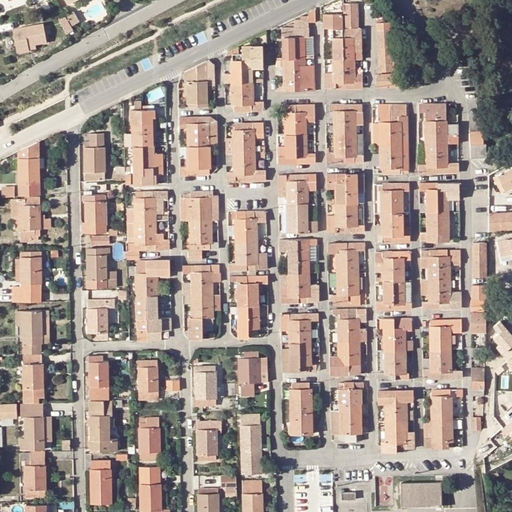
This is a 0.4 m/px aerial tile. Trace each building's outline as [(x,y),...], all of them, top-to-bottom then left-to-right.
[(500,6),(505,10),(508,5),(503,2),(500,6)] [(358,3),(348,3),(344,3),(344,11),(358,11),(358,3)] [(284,58),(277,59),(277,68),(285,67),(285,83),(277,84),(277,92),(315,91),(315,66),(305,66),(305,50),(305,42),(305,37),(309,37),(308,22),(314,22),(316,22),(315,10),(309,13),(309,16),(309,19),(300,19),(295,19),(295,24),(289,24),(289,27),(282,27),(282,37),(284,37),(284,58)] [(358,11),(344,11),(344,19),(358,19),(358,11)] [(362,88),(362,75),(354,75),(354,59),(354,51),(362,51),(362,28),(359,27),(347,28),(347,31),(343,31),(343,15),(331,15),(331,19),(328,19),(329,30),(325,30),(325,34),(333,34),(333,40),(334,73),(325,73),(325,88),(362,88)] [(511,45),(511,18),(500,38),(511,45)] [(80,29),(74,19),(68,23),(74,33),(80,29)] [(358,19),(344,19),(345,28),(347,28),(359,27),(358,19)] [(468,35),(467,21),(456,21),(456,35),(468,35)] [(377,31),(390,30),(390,22),(377,23),(377,31)] [(43,23),(12,29),(17,53),(29,50),(29,49),(28,45),(35,44),(46,42),(43,23)] [(390,30),(377,31),(378,39),(391,38),(390,30)] [(378,39),(379,48),(391,47),(391,38),(378,39)] [(252,68),(263,67),(263,46),(243,46),(243,54),(239,54),(239,47),(227,51),(226,56),(232,53),(233,60),(232,61),(232,73),(225,74),(225,75),(225,83),(232,83),(232,105),(226,105),(226,112),(261,111),(260,104),(259,104),(252,104),(252,68)] [(379,48),(379,56),(392,55),(391,47),(379,48)] [(354,51),(354,59),(362,59),(362,51),(354,51)] [(392,55),(379,56),(380,64),(392,63),(392,55)] [(500,63),(506,71),(511,66),(511,63),(507,57),(500,63)] [(210,60),(207,61),(207,86),(215,86),(215,65),(210,60)] [(196,67),(185,72),(185,83),(187,83),(188,108),(207,107),(207,86),(207,61),(197,65),(196,67)] [(392,63),(380,64),(380,72),(393,71),(392,63)] [(408,86),(407,74),(399,74),(399,86),(408,86)] [(420,105),(420,112),(426,112),(427,164),(419,164),(419,173),(459,172),(459,163),(447,164),(447,144),(458,144),(458,123),(446,124),(446,104),(420,105)] [(306,112),(315,112),(315,105),(282,105),(281,112),(285,112),(286,134),(286,147),(278,147),(279,163),(312,163),(311,156),(307,156),(306,112)] [(335,125),(335,134),(335,155),(327,156),(327,163),(345,163),(363,163),(363,133),(355,133),(355,125),(355,111),(362,111),(362,105),(344,105),(326,105),(326,112),(330,111),(330,119),(335,120),(335,125)] [(409,173),(409,169),(401,170),(400,122),(398,122),(399,116),(406,116),(406,105),(379,105),(379,118),(380,118),(381,123),(373,123),(373,145),(381,145),(381,168),(383,167),(383,173),(409,173)] [(142,183),(142,185),(154,185),(155,177),(145,177),(144,176),(157,175),(163,175),(163,154),(154,153),(153,124),(152,124),(152,118),(155,118),(155,110),(133,111),(133,125),(132,125),(133,169),(135,169),(136,183),(142,183)] [(326,112),(326,124),(335,125),(335,120),(330,119),(330,111),(326,112)] [(408,116),(406,116),(399,116),(398,122),(400,122),(401,170),(409,169),(408,116)] [(179,118),(180,122),(184,122),(184,124),(188,124),(189,167),(181,167),(181,175),(208,174),(208,167),(210,168),(209,146),(209,124),(207,124),(207,118),(179,118)] [(210,118),(207,118),(207,124),(209,124),(209,146),(217,145),(217,133),(213,134),(213,130),(217,130),(216,122),(210,118)] [(471,145),(479,145),(484,144),(483,121),(475,121),(476,132),(470,133),(471,145)] [(235,124),(235,130),(233,130),(234,172),(227,172),(227,181),(265,180),(265,171),(255,171),(254,133),(263,133),(263,123),(235,124)] [(85,143),(86,180),(104,179),(104,133),(90,134),(90,142),(85,143)] [(278,135),(278,147),(286,147),(286,134),(278,135)] [(38,145),(38,143),(19,152),(19,158),(20,196),(34,196),(34,183),(39,183),(39,168),(39,159),(38,145)] [(479,145),(479,158),(487,158),(486,144),(484,144),(479,145)] [(479,158),(479,145),(471,145),(471,158),(479,158)] [(117,180),(125,180),(125,176),(125,167),(121,167),(121,175),(117,175),(117,180)] [(511,186),(511,167),(498,175),(506,190),(511,186)] [(331,223),(331,232),(364,232),(364,225),(357,225),(356,203),(356,190),(356,181),(363,181),(363,174),(327,175),(327,183),(336,183),(336,190),(337,215),(337,223),(331,223)] [(157,185),(157,175),(144,176),(145,177),(155,177),(154,185),(157,185)] [(316,175),(279,175),(279,196),(287,197),(287,204),(287,215),(288,225),(298,225),(298,232),(317,232),(317,221),(308,221),(308,204),(307,183),(317,183),(316,175)] [(426,190),(427,204),(428,232),(421,233),(421,241),(448,241),(447,191),(459,191),(459,183),(420,184),(420,190),(426,190)] [(3,185),(3,196),(16,196),(16,184),(3,185)] [(401,191),(409,191),(409,184),(383,185),(383,191),(381,191),(382,225),(375,225),(375,243),(410,242),(410,235),(402,235),(402,228),(401,191)] [(164,212),(164,199),(163,199),(163,195),(168,195),(168,191),(136,192),(136,198),(134,198),(134,207),(126,207),(127,235),(127,250),(139,250),(170,249),(169,242),(164,242),(164,233),(155,233),(156,213),(164,212)] [(192,197),(181,197),(182,221),(190,221),(191,243),(189,243),(189,250),(219,249),(219,242),(218,231),(211,231),(211,221),(218,220),(218,196),(211,196),(210,197),(209,197),(208,191),(191,192),(192,197)] [(100,225),(106,225),(106,208),(105,195),(94,195),(85,195),(83,195),(83,201),(86,201),(87,222),(88,221),(88,225),(84,225),(84,232),(100,231),(100,225)] [(26,199),(14,199),(12,199),(12,217),(15,217),(20,217),(21,241),(31,241),(31,236),(38,236),(40,236),(40,196),(25,197),(26,199)] [(364,225),(364,203),(356,203),(357,225),(364,225)] [(287,204),(279,205),(279,215),(287,215),(287,204)] [(308,221),(317,221),(317,204),(308,204),(308,221)] [(266,212),(232,212),(232,219),(236,219),(236,227),(236,237),(229,236),(229,241),(236,242),(237,263),(229,264),(230,270),(247,270),(247,273),(255,273),(255,269),(267,269),(266,253),(257,253),(256,222),(266,222),(266,212)] [(511,212),(489,214),(489,230),(511,229),(511,212)] [(328,232),(331,232),(331,223),(337,223),(337,215),(328,215),(328,232)] [(109,236),(91,236),(92,244),(109,244),(109,236)] [(316,240),(280,240),(280,253),(288,253),(289,273),(289,285),(281,285),(281,303),(319,302),(318,285),(309,285),(309,273),(308,246),(316,246),(316,240)] [(365,243),(339,244),(339,251),(337,251),(337,254),(338,295),(333,295),(334,305),(360,305),(360,294),(358,294),(357,250),(365,250),(365,243)] [(473,243),(473,251),(485,251),(486,243),(473,243)] [(328,244),(328,254),(337,254),(337,251),(339,251),(339,244),(328,244)] [(106,248),(87,248),(87,288),(107,287),(106,248)] [(460,250),(421,251),(421,258),(422,268),(429,268),(429,280),(429,295),(430,301),(422,302),(422,309),(440,308),(448,308),(461,308),(461,294),(450,294),(450,280),(454,280),(454,277),(449,277),(449,265),(460,265),(460,250)] [(201,251),(189,251),(189,259),(201,259),(201,251)] [(410,251),(375,252),(375,262),(383,262),(383,272),(384,301),(376,301),(376,310),(412,309),(411,298),(403,298),(402,260),(403,259),(404,263),(411,262),(410,251)] [(473,251),(473,260),(486,260),(485,251),(473,251)] [(22,302),(41,301),(40,252),(21,252),(22,259),(16,259),(17,281),(22,281),(22,302)] [(139,260),(139,252),(127,252),(127,260),(139,260)] [(136,266),(128,266),(128,276),(137,275),(138,335),(138,341),(161,340),(161,334),(161,331),(171,330),(171,318),(158,318),(157,302),(157,295),(157,273),(170,273),(170,260),(146,260),(146,262),(136,262),(136,266)] [(473,260),(473,269),(486,269),(486,260),(473,260)] [(192,295),(192,301),(193,317),(189,318),(189,339),(190,339),(202,339),(202,333),(206,333),(207,330),(213,330),(213,310),(213,295),(212,282),(219,282),(219,266),(183,267),(183,273),(190,273),(190,281),(183,281),(184,296),(189,296),(192,295)] [(473,269),(473,277),(486,277),(486,269),(473,269)] [(289,273),(280,273),(281,285),(289,285),(289,273)] [(239,276),(230,276),(230,285),(238,284),(239,284),(239,276)] [(267,282),(267,276),(239,276),(239,284),(238,284),(238,337),(249,337),(249,334),(257,334),(257,328),(258,328),(258,283),(267,283),(267,282)] [(486,278),(473,278),(473,291),(485,291),(486,285),(486,278)] [(103,300),(88,300),(89,333),(93,333),(94,339),(108,339),(107,296),(104,296),(103,300)] [(484,300),(471,300),(472,310),(484,310),(484,300)] [(348,310),(329,310),(329,314),(340,314),(340,320),(339,320),(339,342),(339,357),(330,357),(331,375),(345,374),(349,374),(358,374),(359,374),(359,341),(366,341),(366,329),(359,329),(358,321),(366,321),(366,309),(348,310)] [(43,343),(42,311),(23,311),(23,353),(42,353),(41,343),(43,343)] [(310,321),(319,321),(319,314),(291,314),(291,321),(290,321),(290,361),(282,361),(282,372),(320,371),(320,365),(310,365),(310,321)] [(484,314),(471,314),(471,328),(485,328),(484,314)] [(404,350),(404,341),(404,329),(412,329),(412,319),(381,319),(380,326),(381,328),(384,328),(385,372),(377,372),(378,380),(408,380),(408,372),(405,372),(404,350)] [(431,350),(451,349),(450,333),(461,333),(461,320),(431,321),(431,350)] [(511,332),(506,325),(491,337),(511,362),(511,332)] [(404,341),(404,350),(412,350),(412,341),(404,341)] [(282,348),(282,361),(290,361),(290,348),(282,348)] [(462,378),(462,370),(451,370),(451,349),(431,350),(431,368),(424,368),(424,379),(462,378)] [(259,373),(259,357),(258,351),(244,352),(245,358),(239,358),(240,383),(242,383),(241,396),(254,396),(254,383),(259,382),(259,373)] [(41,355),(23,356),(24,402),(38,402),(38,398),(44,398),(43,363),(41,363),(41,355)] [(89,356),(90,400),(109,400),(109,362),(103,362),(103,356),(89,356)] [(158,360),(138,361),(139,400),(158,399),(158,360)] [(197,406),(197,413),(203,413),(203,406),(216,406),(215,366),(196,367),(197,398),(194,398),(194,406),(197,406)] [(484,382),(484,396),(485,369),(471,369),(471,382),(484,382)] [(167,379),(167,389),(181,389),(180,379),(167,379)] [(339,382),(339,389),(340,418),(340,425),(340,434),(340,439),(340,442),(360,441),(360,433),(360,392),(363,392),(363,389),(362,382),(339,382)] [(484,382),(471,382),(471,390),(472,390),(472,395),(484,396),(484,382)] [(309,383),(292,384),(292,390),(291,390),(292,441),(312,441),(311,390),(309,390),(309,383)] [(432,419),(452,419),(451,395),(450,394),(450,390),(432,390),(432,419)] [(378,391),(378,402),(385,402),(385,424),(378,424),(378,441),(382,441),(382,452),(396,452),(396,448),(414,448),(414,432),(406,432),(405,400),(413,400),(413,391),(378,391)] [(42,403),(21,404),(21,417),(24,417),(24,438),(21,439),(21,449),(45,449),(45,441),(44,416),(43,417),(42,403)] [(101,450),(114,450),(114,439),(110,439),(110,426),(109,418),(109,416),(113,416),(112,407),(104,407),(104,403),(90,403),(90,449),(93,449),(95,449),(96,453),(101,452),(101,450)] [(0,417),(17,417),(17,404),(0,404),(0,417)] [(191,413),(192,420),(197,420),(198,454),(199,454),(199,461),(216,460),(216,453),(217,453),(217,432),(222,432),(221,421),(199,421),(199,420),(197,420),(197,413),(191,413)] [(256,417),(241,417),(241,449),(243,449),(243,471),(260,470),(259,449),(261,449),(260,413),(255,414),(256,417)] [(44,416),(45,441),(52,441),(52,417),(44,416)] [(140,451),(140,460),(159,459),(159,417),(147,417),(147,418),(140,419),(140,451)] [(452,419),(425,420),(425,448),(453,447),(452,442),(452,419)] [(511,439),(511,420),(503,428),(511,439)] [(340,434),(340,425),(331,425),(331,434),(335,434),(340,434)] [(46,497),(44,452),(31,452),(31,454),(21,454),(21,461),(25,461),(26,498),(46,497)] [(109,463),(91,463),(92,504),(99,503),(99,507),(104,507),(104,503),(109,503),(111,503),(110,468),(109,468),(109,463)] [(154,475),(141,475),(141,510),(144,510),(143,511),(168,511),(169,509),(161,509),(160,484),(155,485),(154,475)] [(236,475),(221,476),(221,487),(236,486),(236,475)] [(262,511),(262,480),(243,480),(243,511),(262,511)] [(441,483),(402,483),(402,491),(419,491),(419,506),(442,506),(441,483)] [(218,511),(218,489),(199,489),(199,511),(218,511)] [(402,506),(419,506),(419,491),(402,491),(402,506)]
